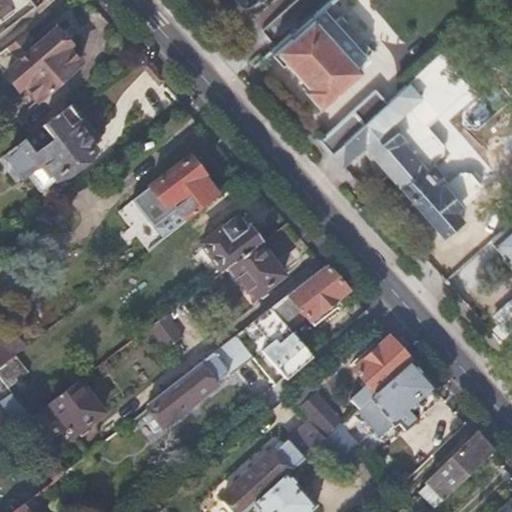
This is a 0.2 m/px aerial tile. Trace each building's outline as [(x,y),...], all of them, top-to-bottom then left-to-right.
[(0,0),(0,33),(34,8),(27,0),(0,0)] [(236,0),(255,20),(277,0),(236,0)] [(313,14),(359,66),(369,57),(323,5),(313,14)] [(272,52),(282,62),(286,59),(307,84),(304,86),(320,105),(360,68),(359,66),(313,14),(272,52)] [(70,48),(55,31),(36,47),(24,34),(0,52),(0,68),(19,89),(24,84),(39,101),(78,66),(66,50),(70,48)] [(460,90),(432,59),(385,103),(332,153),(342,164),(363,146),(388,174),(381,181),(394,196),(402,189),(432,223),(428,226),(434,233),(438,229),(442,234),(465,214),(458,206),(479,187),(479,177),(470,167),(460,166),(439,185),(427,171),(428,167),(437,159),(438,151),(422,133),(459,100),(460,90)] [(320,139),(332,153),(385,103),(373,90),(320,139)] [(71,104),(21,141),(3,156),(21,180),(43,164),(56,180),(95,149),(77,124),(82,119),(71,104)] [(190,156),(132,200),(152,226),(175,209),(185,222),(218,196),(202,176),(203,174),(190,156)] [(56,223),(44,213),(37,221),(49,231),(56,223)] [(200,246),(221,273),(227,268),(258,246),(259,244),(247,228),(244,230),(236,219),(200,246)] [(511,222),(492,240),(505,255),(503,257),(511,268),(511,222)] [(227,268),(251,299),(281,276),(258,246),(227,268)] [(324,266),(268,310),(282,325),(298,313),(306,323),(347,291),(324,266)] [(0,319),(0,366),(14,355),(23,349),(0,320),(0,319)] [(148,328),(163,348),(175,339),(160,319),(148,328)] [(255,349),(280,379),(284,376),(285,378),(311,357),(290,334),(277,344),(270,337),(255,349)] [(235,336),(149,404),(150,406),(165,424),(212,387),(210,385),(225,373),(227,375),(251,356),(235,336)] [(389,338),(353,371),(365,387),(350,401),(358,410),(410,363),(389,338)] [(0,366),(0,378),(7,388),(27,372),(14,355),(0,366)] [(410,363),(368,401),(392,428),(397,424),(404,432),(416,420),(410,412),(431,392),(434,390),(410,363)] [(77,382),(40,410),(50,423),(58,418),(73,437),(102,415),(77,382)] [(288,397),(308,422),(310,422),(326,439),(339,428),(343,423),(335,415),(320,398),(308,382),(288,397)] [(410,412),(416,420),(438,400),(431,392),(410,412)] [(0,439),(12,431),(14,429),(0,411),(0,439)] [(12,431),(27,450),(42,438),(38,433),(26,420),(14,429),(12,431)] [(308,422),(271,456),(269,455),(224,496),(237,511),(246,511),(254,505),(289,474),(310,454),(326,439),(310,422),(308,422)] [(326,439),(310,454),(325,470),(354,444),(339,428),(326,439)] [(474,434),(424,483),(440,500),(490,452),(474,434)] [(87,455),(70,468),(80,479),(96,467),(87,455)] [(254,505),(259,511),(308,511),(316,505),(289,474),(254,505)] [(414,492),(431,509),(440,500),(424,483),(414,492)] [(14,511),(31,511),(37,507),(31,499),(14,511)]
